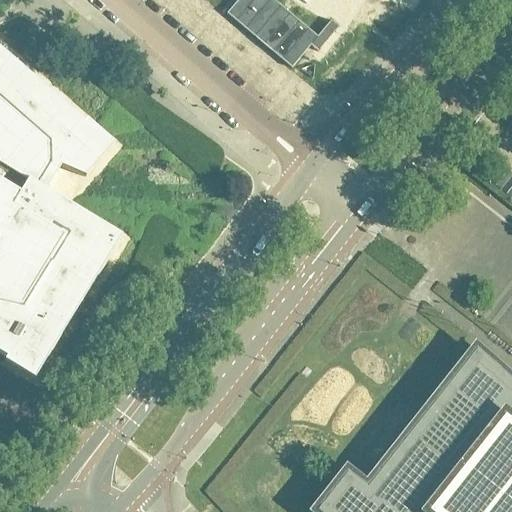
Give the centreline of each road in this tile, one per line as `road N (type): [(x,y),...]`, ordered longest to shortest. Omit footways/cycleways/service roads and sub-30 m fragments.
road 1 (residential): [(305,169),(115,0)]
road 2 (secondary): [(360,208),(511,10)]
road 3 (secondary): [(470,0),(305,169)]
road 4 (secondary): [(133,474),(285,295)]
road 5 (secondary): [(305,169),(276,224),(285,295)]
